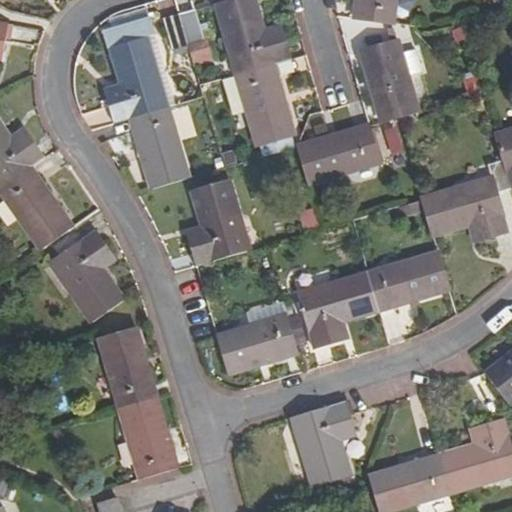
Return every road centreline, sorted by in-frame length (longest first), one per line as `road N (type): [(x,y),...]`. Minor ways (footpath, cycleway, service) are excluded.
road 1 (residential): [(107,0),(66,28),(57,85),(63,120),(127,213),(161,286),(202,420)]
road 2 (residential): [(202,420),(408,360),(511,297)]
